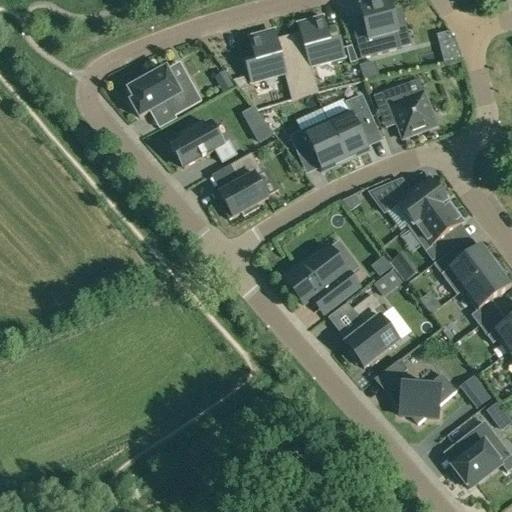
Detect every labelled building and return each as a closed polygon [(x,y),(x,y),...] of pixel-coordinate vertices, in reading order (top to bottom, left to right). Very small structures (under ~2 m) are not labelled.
[(397,30),(406,27),(401,11),(392,13),(389,2),(360,9),(365,30),(354,34),(361,60),(400,49),(396,35),(398,35),(397,30)] [(288,38),(305,98),(318,95),(311,69),(345,59),(340,40),(330,43),(323,19),(297,26),(300,35),(288,38)] [(305,98),(288,38),(277,42),(274,32),(248,39),(255,64),(245,66),(250,86),(285,76),(292,102),(305,98)] [(346,50),(350,64),(356,62),(351,48),(346,50)] [(166,104),(174,118),(201,103),(188,79),(175,86),(166,70),(160,73),(159,70),(144,78),(146,81),(128,91),(134,102),(130,104),(139,119),(166,104)] [(399,88),(373,98),(379,113),(390,109),(402,141),(436,128),(424,94),(404,102),(399,88)] [(328,125),(345,162),(368,151),(358,130),(370,124),(360,101),(348,107),(351,114),(328,125)] [(251,130),(260,145),(274,136),(264,123),(251,130)] [(321,172),(345,162),(328,125),(305,135),(301,128),(289,133),(299,156),(311,151),(321,172)] [(222,165),(236,157),(229,143),(222,147),(211,126),(204,130),(203,126),(181,138),(183,142),(177,145),(171,148),(175,156),(176,156),(184,170),(215,152),(222,165)] [(251,156),(230,167),(237,180),(227,185),(230,190),(219,196),(225,207),(222,208),(229,222),(241,215),(243,218),(259,210),(257,206),(268,200),(255,177),(261,173),(251,156)] [(411,225),(446,200),(429,179),(410,193),(401,181),(369,194),(383,214),(396,205),(411,225)] [(360,203),(354,195),(341,201),(349,211),(360,203)] [(463,224),(446,200),(411,225),(407,228),(432,262),(452,247),(445,236),(463,224)] [(331,312),(361,289),(329,246),(294,268),(280,279),(303,309),(319,297),(331,312)] [(453,251),(434,266),(456,296),(463,292),(495,267),(480,247),(460,261),(453,251)] [(396,272),(404,284),(416,275),(407,264),(396,272)] [(479,327),(499,313),(492,302),(511,288),(495,267),(463,292),(478,312),(472,317),(479,327)] [(359,364),(364,370),(399,343),(380,319),(375,312),(381,308),(372,296),(351,312),(364,330),(345,345),(349,351),(346,354),(356,367),(359,364)] [(499,341),(509,354),(511,351),(511,319),(507,323),(499,313),(479,327),(492,345),(499,341)] [(378,378),(391,392),(386,396),(396,407),(400,403),(399,417),(411,418),(418,425),(426,418),(436,419),(437,408),(454,393),(439,376),(424,390),(401,389),(403,374),(406,371),(398,362),(378,378)] [(493,401),(485,390),(469,402),(478,413),(493,401)] [(488,413),(502,431),(511,425),(497,406),(488,413)] [(501,466),(483,442),(452,466),(454,470),(451,473),(461,487),(465,484),(469,490),(501,466)]
